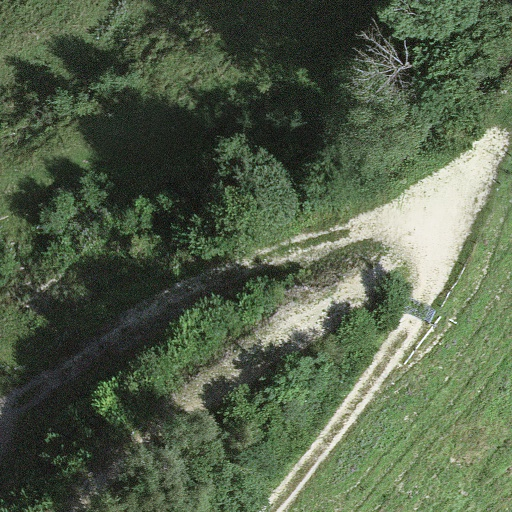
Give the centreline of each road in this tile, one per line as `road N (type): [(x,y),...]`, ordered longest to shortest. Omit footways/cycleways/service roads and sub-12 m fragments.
road 1 (track): [(464,208),(346,232),(210,284),(108,338),(0,410)]
road 2 (track): [(268,511),(398,343),(464,208)]
